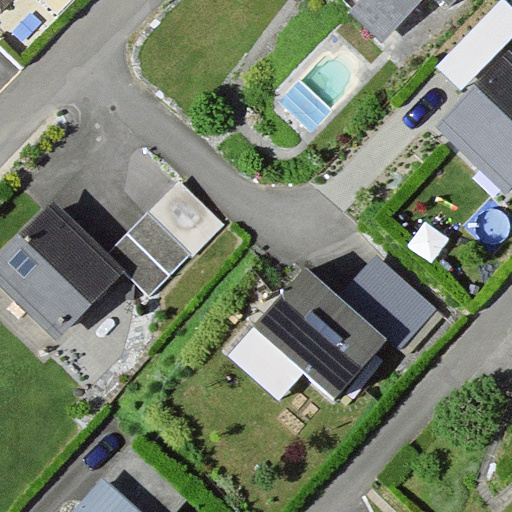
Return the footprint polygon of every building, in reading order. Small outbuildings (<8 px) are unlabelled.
[(0,0),(0,20),(1,22),(23,0),(0,0)] [(368,0),(357,12),(391,46),(435,0),(441,0),(455,14),(468,0),(368,0)] [(511,48),(511,9),(507,5),(488,27),(511,48)] [(511,70),(454,131),(489,165),(482,173),(511,201),(511,70)] [(55,218),(0,275),(0,281),(64,344),(122,284),(55,218)] [(156,220),(115,261),(154,300),(195,259),(156,220)] [(310,276),(259,337),(342,407),(393,346),(310,276)] [(428,304),(393,346),(408,359),(443,317),(428,304)] [(154,511),(188,511),(194,506),(174,489),(154,511)] [(135,511),(111,490),(91,511),(135,511)]
